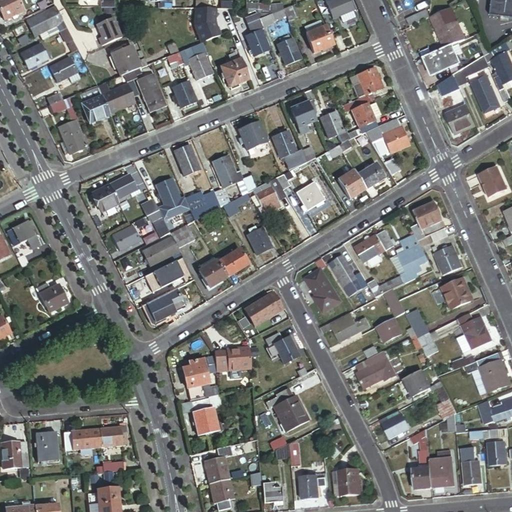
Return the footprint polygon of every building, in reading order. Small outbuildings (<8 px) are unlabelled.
[(24,12),(18,0),(0,0),(0,11),(6,22),(24,12)] [(353,11),(348,0),(324,0),(333,20),(339,17),(342,23),(355,18),(352,12),(353,11)] [(511,21),(511,8),(511,0),(491,0),(489,18),(511,21)] [(221,2),(221,9),(234,10),(234,6),(232,6),(232,2),(221,2)] [(283,5),(270,6),(270,11),(269,16),(272,15),(284,10),(283,5)] [(67,30),(56,7),(26,22),(34,38),(40,35),(57,27),(60,33),(67,30)] [(297,20),(292,7),(284,10),(286,16),(289,24),(297,20)] [(208,9),(196,9),(195,26),(201,43),(221,36),(218,27),(216,28),(215,25),(216,9),(208,9)] [(284,10),(272,15),(273,19),(274,21),(286,16),(284,10)] [(464,41),(450,10),(433,18),(440,33),(438,34),(445,49),(452,47),(464,41)] [(410,28),(430,19),(427,12),(407,20),(410,28)] [(248,25),(259,20),(257,15),(245,20),(248,25)] [(272,15),(269,16),(259,20),(262,27),(273,23),(272,20),(273,19),(272,15)] [(122,39),(113,18),(96,25),(101,38),(98,39),(102,47),(122,39)] [(262,27),(259,20),(248,25),(249,29),(251,28),(252,31),(260,28),(262,27)] [(60,33),(57,27),(40,35),(43,42),(60,33)] [(334,46),(326,27),(306,35),(314,55),(334,46)] [(270,51),(260,28),(252,31),(251,28),(249,29),(251,35),(246,37),(254,58),(270,51)] [(72,41),(67,30),(60,33),(65,44),(72,41)] [(301,60),(292,39),(277,46),(286,66),(301,60)] [(202,44),(179,53),(182,60),(184,65),(189,63),(197,81),(212,75),(205,57),(207,56),(202,44)] [(48,60),(41,45),(21,55),(29,70),(48,60)] [(136,71),(139,70),(137,65),(129,47),(110,56),(119,78),(124,76),(136,71)] [(445,49),(422,60),(426,68),(429,67),(433,77),(460,65),(452,47),(445,49)] [(502,47),(484,58),(488,65),(492,62),(503,56),(505,54),(502,47)] [(182,60),(179,53),(167,58),(169,62),(171,61),(173,64),(177,62),(182,60)] [(505,62),(503,56),(492,62),(494,67),(505,62)] [(77,74),(69,58),(49,68),(57,84),(68,79),(71,85),(80,80),(77,74)] [(488,65),(484,58),(454,77),(459,88),(468,84),(465,77),(479,70),(479,73),(489,69),(488,65)] [(148,66),(145,59),(140,61),(141,63),(137,65),(139,70),(148,66)] [(229,89),(250,80),(242,60),(221,69),(224,76),(221,77),(225,88),(228,87),(229,89)] [(511,82),(511,65),(509,60),(505,62),(494,67),(503,86),(511,82)] [(492,62),(488,65),(489,69),(505,104),(511,101),(507,90),(505,91),(503,86),(494,67),(492,62)] [(382,89),(374,70),(350,80),(353,86),(360,84),(365,96),(382,89)] [(124,76),(127,83),(137,79),(136,76),(138,75),(136,71),(124,76)] [(166,107),(153,75),(137,82),(150,114),(166,107)] [(501,108),(487,75),(470,82),(485,115),(501,108)] [(454,77),(439,86),(443,98),(460,91),(459,88),(454,77)] [(140,93),(135,82),(128,85),(128,86),(133,96),(140,93)] [(197,103),(188,82),(172,89),(175,98),(172,99),(175,105),(178,103),(180,110),(197,103)] [(505,91),(507,90),(511,87),(511,82),(503,86),(505,91)] [(102,97),(109,115),(136,103),(133,96),(128,86),(109,94),(105,84),(97,87),(102,97)] [(365,96),(360,84),(353,86),(358,99),(365,96)] [(102,97),(97,87),(80,94),(84,105),(102,97)] [(46,100),(49,107),(62,102),(59,95),(46,100)] [(78,104),(75,96),(68,99),(71,107),(78,104)] [(90,125),(110,117),(109,115),(102,97),(84,105),(81,106),(90,125)] [(370,103),(367,97),(348,105),(348,106),(343,109),(345,114),(352,111),(368,104),(370,103)] [(314,98),(308,101),(309,103),(310,107),(317,104),(314,98)] [(71,107),(68,99),(62,102),(49,107),(53,115),(67,109),(72,123),(77,121),(71,107)] [(310,107),(309,103),(291,110),(299,129),(306,126),(316,122),(315,119),(310,107)] [(382,116),(376,103),(369,106),(375,119),(382,116)] [(321,114),(317,104),(310,107),(315,119),(318,117),(318,115),(321,114)] [(355,132),(357,137),(365,134),(379,128),(375,119),(369,106),(368,104),(352,111),(360,130),(355,132)] [(474,128),(467,111),(448,119),(456,136),(474,128)] [(344,133),(336,113),(321,119),(329,140),(344,133)] [(408,147),(397,120),(379,128),(365,134),(380,158),(389,153),(390,155),(408,147)] [(88,148),(77,121),(72,123),(59,129),(65,143),(70,154),(70,155),(88,148)] [(268,143),(260,123),(240,131),(243,138),(245,144),(248,151),(268,143)] [(308,133),(306,126),(299,129),(301,135),(308,133)] [(296,153),(287,131),(271,138),(280,160),(283,158),(288,171),(306,163),(301,152),(301,151),(296,153)] [(355,132),(348,135),(351,140),(357,137),(355,132)] [(351,148),(348,142),(347,142),(339,147),(342,153),(351,148)] [(70,154),(65,143),(61,144),(66,156),(70,154)] [(200,170),(190,147),(174,153),(184,177),(200,170)] [(342,153),(339,147),(325,154),(330,161),(342,153)] [(306,164),(315,159),(311,148),(301,152),(306,163),(306,164)] [(244,181),(241,176),(237,178),(229,157),(213,163),(224,189),(237,184),(244,181)] [(399,171),(392,159),(383,164),(391,177),(399,171)] [(287,182),(308,170),(305,164),(276,180),(283,191),(290,187),(287,182)] [(357,176),(365,191),(384,179),(376,165),(370,168),(366,171),(357,176)] [(508,191),(498,168),(479,177),(489,199),(508,191)] [(357,176),(354,171),(338,181),(350,200),(365,191),(357,176)] [(135,187),(129,176),(110,186),(117,201),(130,194),(132,199),(141,194),(137,186),(135,187)] [(251,178),(244,181),(248,192),(256,189),(251,178)] [(180,200),(172,180),(157,186),(156,186),(165,207),(158,209),(159,212),(162,218),(188,208),(185,198),(180,200)] [(283,191),(276,180),(249,194),(247,195),(250,199),(256,197),(261,208),(258,210),(262,217),(280,207),(275,196),(276,195),(280,201),(286,197),(283,191)] [(248,192),(244,181),(237,184),(242,197),(246,195),(247,195),(249,194),(248,192)] [(325,201),(313,182),(295,193),(303,206),(306,211),(307,212),(325,201)] [(117,201),(110,186),(93,195),(102,213),(119,204),(117,201)] [(224,191),(215,194),(221,208),(222,208),(230,204),(224,191)] [(221,208),(215,194),(214,192),(194,200),(193,195),(185,198),(188,208),(190,212),(194,222),(221,208)] [(249,201),(246,195),(242,197),(230,204),(222,208),(228,219),(239,213),(236,208),(249,201)] [(261,208),(256,197),(250,199),(257,210),(258,210),(261,208)] [(158,209),(153,200),(142,206),(145,212),(144,212),(147,218),(159,212),(158,209)] [(423,232),(443,222),(434,204),(414,214),(420,226),(423,232)] [(162,218),(159,212),(147,218),(149,221),(151,220),(160,239),(170,234),(162,218)] [(188,225),(194,222),(190,212),(184,215),(188,225)] [(42,246),(30,221),(7,233),(14,248),(27,241),(32,251),(42,246)] [(444,230),(446,229),(443,222),(423,232),(426,238),(431,236),(444,230)] [(195,241),(188,225),(170,235),(172,237),(178,249),(195,241)] [(423,232),(420,226),(412,230),(415,236),(418,242),(426,238),(423,232)] [(140,242),(132,227),(113,237),(120,252),(140,242)] [(257,232),(255,228),(248,231),(250,235),(248,236),(257,256),(272,249),(262,229),(257,232)] [(448,237),(444,230),(431,236),(434,243),(448,237)] [(384,232),(377,236),(386,251),(394,247),(384,232)] [(386,251),(377,236),(371,240),(370,238),(368,238),(365,239),(365,241),(366,243),(361,246),(370,261),(371,261),(373,265),(376,265),(383,261),(384,258),(382,254),(386,251)] [(418,242),(415,236),(401,244),(403,249),(397,252),(399,257),(393,260),(402,277),(405,285),(418,279),(416,275),(422,272),(419,267),(428,263),(418,242)] [(511,236),(503,241),(506,248),(511,245),(511,236)] [(0,237),(0,260),(10,256),(0,238),(0,237)] [(180,253),(178,249),(172,237),(142,251),(150,268),(169,258),(180,253)] [(462,269),(453,248),(439,254),(436,248),(432,249),(435,255),(434,256),(443,277),(462,269)] [(248,265),(239,250),(218,263),(228,278),(248,265)] [(182,259),(180,253),(169,258),(172,264),(182,259)] [(17,259),(22,269),(29,266),(24,256),(17,259)] [(356,279),(343,258),(334,263),(338,269),(334,272),(351,300),(370,289),(369,287),(363,276),(356,279)] [(218,263),(217,261),(199,272),(210,289),(228,278),(218,263)] [(188,283),(193,280),(188,270),(183,273),(188,283)] [(341,303),(321,271),(307,280),(319,300),(316,302),(324,314),(341,303)] [(173,279),(171,274),(162,278),(163,280),(161,281),(163,285),(166,284),(165,283),(173,279)] [(177,290),(183,287),(181,284),(178,277),(173,279),(165,283),(166,284),(170,293),(177,290)] [(393,291),(405,285),(402,277),(381,290),(384,296),(385,296),(394,292),(393,291)] [(473,302),(464,281),(442,290),(452,311),(473,302)] [(40,296),(51,290),(48,283),(37,289),(40,296)] [(376,283),(369,287),(370,289),(377,300),(384,296),(381,290),(376,283)] [(156,289),(161,298),(167,295),(170,293),(166,284),(163,285),(156,289)] [(59,286),(51,290),(40,296),(49,314),(68,304),(65,298),(62,292),(59,286)] [(434,303),(426,288),(399,302),(405,314),(413,329),(417,336),(419,340),(431,334),(419,310),(434,303)] [(167,295),(176,313),(186,308),(177,290),(170,293),(167,295)] [(405,314),(399,302),(394,292),(385,296),(397,318),(405,314)] [(161,298),(142,307),(151,325),(153,328),(167,321),(165,318),(176,313),(167,295),(161,298)] [(268,297),(245,311),(255,326),(264,321),(268,328),(282,320),(268,297)] [(355,325),(350,315),(321,329),(324,335),(333,331),(340,344),(370,329),(365,320),(355,325)] [(493,342),(482,318),(473,322),(470,315),(457,321),(460,328),(461,328),(465,336),(457,340),(464,355),(493,342)] [(0,340),(11,334),(2,318),(0,318),(0,340)] [(402,334),(394,319),(377,328),(385,343),(402,334)] [(264,321),(255,326),(259,334),(268,328),(264,321)] [(413,329),(408,331),(412,339),(417,336),(413,329)] [(273,346),(282,341),(278,334),(264,341),(268,348),(273,346)] [(440,351),(431,334),(419,340),(423,348),(428,357),(440,351)] [(418,351),(423,348),(419,340),(417,336),(412,339),(418,351)] [(288,338),(282,341),(273,346),(283,365),(298,358),(288,338)] [(251,369),(249,347),(241,348),(241,349),(214,352),(214,358),(216,372),(216,373),(251,369)] [(373,357),(369,351),(358,357),(361,363),(373,357)] [(501,362),(504,361),(501,354),(471,365),(467,367),(465,367),(468,375),(472,374),(481,397),(510,386),(501,362)] [(391,380),(378,356),(361,365),(365,371),(351,379),(355,387),(359,394),(381,383),(382,385),(391,380)] [(216,372),(214,358),(205,359),(206,360),(209,373),(216,372)] [(203,361),(203,360),(193,362),(195,367),(183,370),(187,389),(202,386),(209,384),(206,374),(203,361)] [(453,367),(455,371),(465,367),(467,367),(465,361),(464,360),(454,363),(455,366),(453,367)] [(308,374),(305,369),(298,373),(301,378),(308,374)] [(431,389),(422,372),(404,381),(413,398),(431,389)] [(444,388),(439,378),(430,383),(435,393),(437,392),(444,388)] [(205,398),(203,390),(202,386),(187,389),(190,402),(205,398)] [(219,395),(217,387),(203,390),(205,398),(219,395)] [(450,400),(444,388),(437,392),(442,401),(445,400),(446,402),(450,400)] [(272,408),(292,397),(288,389),(275,396),(276,398),(265,404),(267,410),(272,408)] [(511,393),(501,397),(503,403),(502,403),(504,408),(491,413),(486,415),(490,425),(494,423),(495,423),(504,420),(511,418),(511,417),(511,393)] [(295,396),(292,397),(272,408),(285,434),(308,422),(295,396)] [(194,414),(212,410),(209,400),(192,404),(194,414)] [(457,415),(450,400),(446,402),(438,406),(445,421),(448,420),(455,416),(457,415)] [(213,409),(212,410),(194,414),(193,414),(198,436),(218,432),(213,409)] [(409,429),(402,415),(382,425),(390,439),(397,435),(401,434),(409,429)] [(449,433),(457,433),(456,429),(455,416),(448,420),(448,424),(449,433)] [(119,428),(100,429),(102,448),(121,447),(121,446),(120,441),(120,433),(119,428)] [(102,448),(100,429),(72,432),(72,433),(73,451),(102,448)] [(430,461),(427,430),(410,439),(414,446),(420,443),(421,452),(419,453),(421,470),(413,470),(415,491),(432,489),(430,461)] [(509,437),(508,430),(505,430),(499,430),(483,432),(484,440),(509,437)] [(484,440),(483,432),(470,433),(471,438),(473,438),(473,441),(484,440)] [(39,460),(59,459),(57,433),(37,435),(39,460)] [(72,433),(65,434),(66,451),(73,451),(72,433)] [(276,451),(289,445),(285,438),(272,444),(276,451)] [(298,462),(297,441),(289,445),(290,459),(290,463),(298,462)] [(505,443),(488,445),(490,467),(507,465),(505,443)] [(29,469),(26,444),(19,445),(19,444),(5,445),(6,450),(2,450),(4,471),(29,469)] [(290,459),(289,445),(276,451),(275,452),(276,460),(290,459)] [(455,488),(452,460),(430,461),(432,489),(455,488)] [(482,485),(480,463),(464,464),(466,486),(482,485)] [(104,474),(122,472),(122,464),(103,466),(104,474)] [(361,496),(359,471),(339,473),(341,497),(361,496)] [(28,472),(21,472),(22,480),(29,479),(28,472)] [(259,486),(258,474),(247,476),(248,487),(259,486)] [(325,476),(317,476),(317,477),(318,490),(326,489),(325,476)] [(97,477),(90,477),(90,485),(98,484),(97,477)] [(318,490),(317,477),(300,479),(302,501),(319,500),(318,490)] [(234,497),(230,480),(210,485),(214,502),(216,501),(218,510),(231,507),(229,498),(234,497)] [(273,500),(282,499),(281,486),(272,486),(272,481),(263,482),(264,501),(273,500)] [(118,511),(116,491),(99,492),(100,511),(118,511)]
